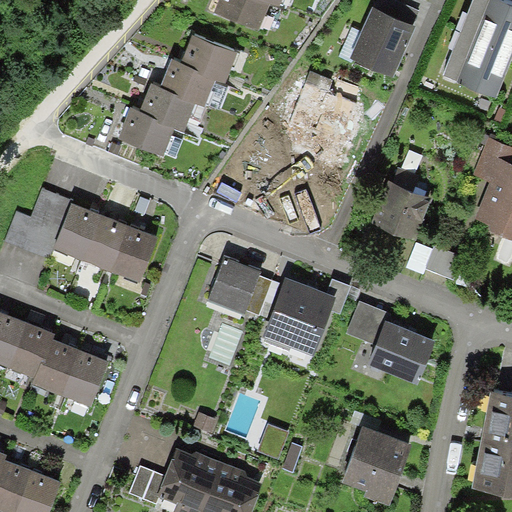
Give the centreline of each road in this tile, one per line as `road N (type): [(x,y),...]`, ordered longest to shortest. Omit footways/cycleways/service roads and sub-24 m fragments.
road 1 (residential): [(196,205),(78,511)]
road 2 (residential): [(196,205),(473,313)]
road 3 (track): [(148,0),(0,174)]
road 4 (residential): [(473,313),(433,511)]
road 5 (residential): [(41,127),(196,205)]
